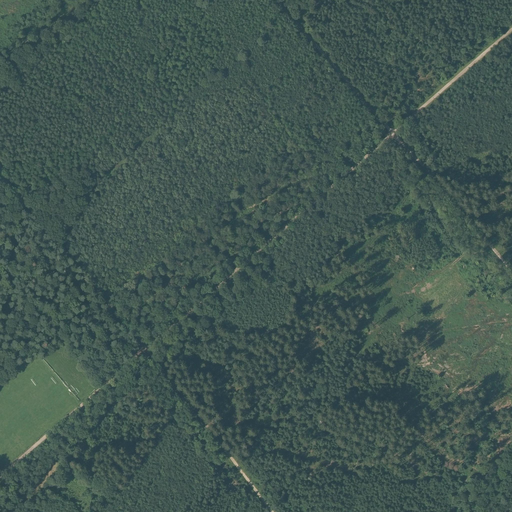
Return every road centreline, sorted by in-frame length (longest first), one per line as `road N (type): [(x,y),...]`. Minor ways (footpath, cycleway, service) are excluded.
road 1 (track): [(146,347),(511,29)]
road 2 (track): [(511,270),(274,0)]
road 3 (track): [(146,347),(1,175)]
road 4 (track): [(272,511),(146,347)]
road 5 (track): [(0,475),(146,347)]
